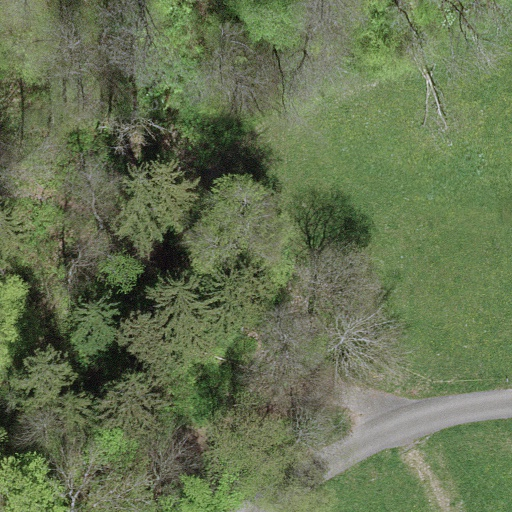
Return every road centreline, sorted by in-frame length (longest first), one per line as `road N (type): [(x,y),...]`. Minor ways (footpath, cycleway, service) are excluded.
road 1 (track): [(383,421),(327,399),(269,411),(53,511)]
road 2 (residential): [(249,511),(399,414)]
